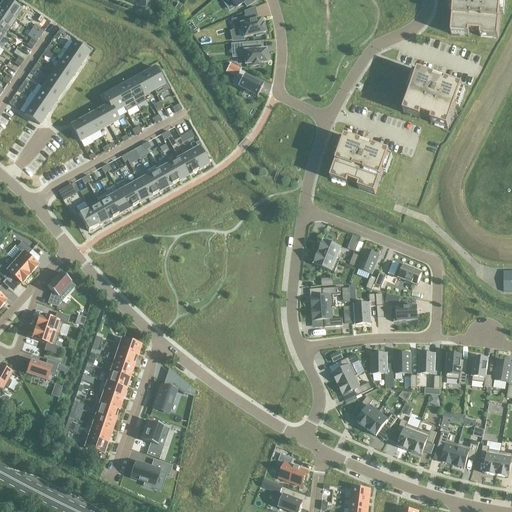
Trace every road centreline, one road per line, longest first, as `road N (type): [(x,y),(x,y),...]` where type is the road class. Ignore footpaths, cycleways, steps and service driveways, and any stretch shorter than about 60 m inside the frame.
road 1 (residential): [(303,210),(430,262),(437,279),(432,338),(300,350)]
road 2 (residential): [(34,206),(55,186),(187,114)]
road 3 (residential): [(302,439),(160,340)]
road 4 (residential): [(328,122),(277,89),(281,38),(271,0)]
road 5 (residential): [(459,504),(322,452)]
road 6 (residential): [(111,476),(160,340)]
road 7 (residential): [(300,350),(291,308),(303,210)]
road 8 (residential): [(160,340),(70,250)]
